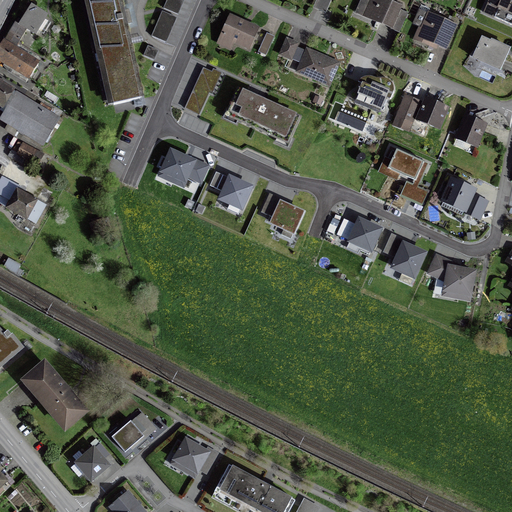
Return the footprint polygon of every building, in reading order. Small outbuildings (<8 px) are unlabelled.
[(133,101),(140,100),(124,28),(117,0),(88,0),(94,22),(89,24),(90,29),(95,28),(98,42),(93,43),(94,48),(99,47),(103,62),(98,63),(99,69),(104,67),(107,83),(102,84),(103,89),(109,88),(113,106),(133,101)] [(183,0),(167,0),(164,6),(178,12),(183,0)] [(316,0),(314,6),(327,11),(331,0),(316,0)] [(390,29),(395,19),(403,22),(406,15),(398,11),(400,7),(383,0),(370,0),(369,2),(363,0),(361,0),(357,11),(376,20),(375,22),(390,29)] [(511,0),(490,0),(484,14),(511,26),(511,23),(511,0)] [(175,16),(162,11),(152,34),(166,39),(175,16)] [(421,28),(417,37),(445,49),(454,27),(419,11),(412,25),(421,28)] [(4,43),(3,42),(0,46),(0,61),(9,67),(8,72),(19,79),(23,76),(28,79),(38,64),(12,48),(18,39),(19,40),(26,30),(28,31),(36,19),(27,13),(20,26),(15,23),(4,43)] [(248,49),(256,30),(230,18),(221,37),(248,49)] [(267,33),(258,52),(265,56),(274,36),(267,33)] [(477,50),(476,49),(469,57),(477,60),(477,61),(499,71),(508,50),(491,42),(491,44),(482,40),(477,50)] [(296,45),(286,41),(280,55),(290,60),(296,45)] [(143,56),(153,61),(157,51),(147,47),(143,56)] [(328,85),(337,65),(307,52),(298,72),(328,85)] [(184,110),(198,116),(216,76),(203,69),(184,110)] [(380,112),(387,96),(391,97),(393,93),(393,90),(392,87),(391,84),(390,83),(386,80),(382,79),(375,79),(370,78),(367,78),(364,78),(361,79),(359,81),(358,83),(362,85),(355,101),(380,112)] [(0,82),(0,107),(2,108),(13,91),(0,82)] [(289,140),(298,118),(262,102),(238,91),(228,112),(239,117),(237,121),(277,139),(278,135),(289,140)] [(54,107),(49,116),(15,95),(1,119),(14,127),(24,133),(23,135),(39,144),(38,145),(41,146),(47,136),(49,137),(52,131),(51,130),(62,112),(54,107)] [(420,102),(406,96),(394,124),(408,130),(420,102)] [(437,105),(425,100),(417,119),(427,123),(427,125),(438,130),(447,109),(440,106),(439,108),(436,107),(437,105)] [(457,137),(476,146),(485,124),(466,117),(457,137)] [(33,165),(36,167),(42,156),(23,146),(18,155),(34,164),(33,165)] [(428,164),(397,150),(393,161),(386,158),(379,173),(397,181),(400,174),(412,180),(415,181),(413,185),(408,182),(401,197),(422,207),(429,192),(418,187),(420,183),(428,164)] [(207,168),(169,151),(157,175),(186,188),(189,181),(199,186),(207,168)] [(211,185),(223,190),(229,178),(216,172),(211,185)] [(251,186),(229,176),(229,178),(223,190),(220,198),(241,207),(251,186)] [(452,181),(443,200),(465,210),(463,213),(478,219),(485,202),(471,196),(473,191),(458,184),(452,181)] [(6,209),(25,219),(35,224),(44,207),(35,202),(22,194),(16,191),(6,209)] [(261,212),(272,217),(280,200),(281,198),(270,193),(261,212)] [(294,234),(305,211),(280,200),(272,217),(269,223),(294,234)] [(106,235),(101,220),(91,224),(96,238),(106,235)] [(347,240),(354,224),(343,220),(336,235),(347,240)] [(346,242),(371,253),(381,230),(365,224),(356,220),(354,224),(347,240),(346,242)] [(405,239),(391,233),(383,250),(397,256),(403,242),(405,239)] [(424,251),(403,242),(397,256),(393,267),(414,276),(424,251)] [(449,268),(450,265),(435,259),(428,274),(446,282),(444,291),(454,293),(458,298),(468,300),(473,273),(449,268)] [(0,367),(20,351),(0,327),(0,367)] [(44,365),(24,382),(64,429),(84,412),(72,398),(73,397),(72,396),(72,397),(70,394),(68,392),(68,391),(67,392),(44,365)] [(141,434),(145,431),(135,419),(131,423),(130,422),(111,438),(124,453),(143,437),(141,434)] [(208,453),(185,441),(172,465),(195,478),(205,460),(208,453)] [(110,466),(94,448),(74,465),(90,483),(110,466)] [(228,465),(210,497),(237,511),(287,511),(293,501),(228,465)] [(110,508),(113,511),(144,511),(128,493),(110,508)] [(316,511),(319,507),(303,498),(295,511),(316,511)]
